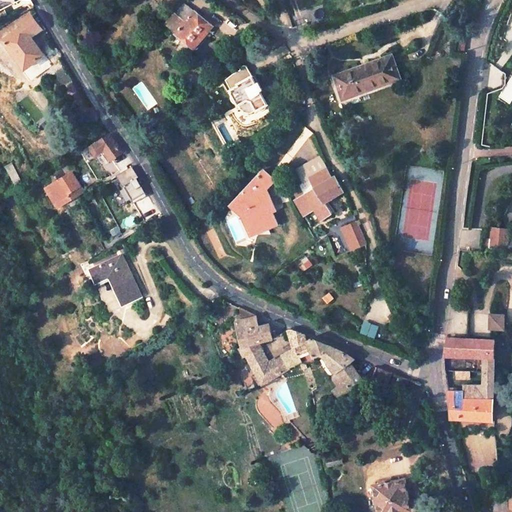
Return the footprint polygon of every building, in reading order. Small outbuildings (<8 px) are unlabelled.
[(181,6),(173,16),(183,24),(191,14),(181,6)] [(22,27),(5,40),(26,68),(45,55),(31,37),(42,28),(32,15),(19,24),(22,27)] [(192,16),(177,33),(194,48),(209,29),(192,16)] [(391,58),(333,77),(341,100),(399,81),(391,58)] [(257,85),(252,77),(236,85),(237,87),(229,91),(230,94),(229,97),(229,99),(230,101),(231,103),(234,104),(235,104),(238,111),(240,112),(242,114),(244,114),(247,114),(250,113),(257,109),(258,111),(264,109),(266,106),(267,105),(258,89),(261,87),(259,84),(257,85)] [(511,78),(500,97),(510,103),(511,100),(511,78)] [(105,150),(112,160),(123,153),(110,134),(95,144),(94,143),(90,145),(93,150),(97,147),(101,152),(105,150)] [(105,150),(101,152),(108,163),(112,160),(105,150)] [(320,155),(294,169),(301,182),(308,178),(325,169),(327,169),(320,155)] [(22,181),(12,163),(6,166),(16,184),(22,181)] [(131,167),(118,175),(124,186),(135,180),(138,178),(131,167)] [(245,210),(257,231),(277,221),(261,192),(272,179),(261,169),(230,203),(241,213),(245,210)] [(333,214),(326,201),(344,192),(337,176),(333,178),(331,175),(328,176),(325,169),(308,178),(314,189),(294,199),(303,216),(315,210),(320,221),(333,214)] [(71,172),(48,186),(60,205),(71,198),(68,193),(79,186),(71,172)] [(135,180),(124,186),(133,199),(143,193),(135,180)] [(68,193),(71,198),(82,191),(79,186),(68,193)] [(252,234),(257,231),(245,210),(241,213),(252,234)] [(342,227),(352,250),(366,243),(357,220),(342,227)] [(507,228),(489,227),(489,241),(484,241),(484,249),(506,249),(507,228)] [(140,298),(122,257),(92,270),(98,282),(111,276),(125,305),(140,298)] [(330,291),(323,297),(328,303),(335,298),(330,291)] [(238,305),(242,320),(257,316),(257,314),(238,305)] [(505,315),(490,315),(490,329),(504,329),(505,315)] [(260,326),(257,316),(242,320),(236,321),(243,346),(238,348),(243,358),(261,347),(259,342),(273,338),(269,324),(260,326)] [(396,318),(390,322),(403,342),(411,337),(403,326),(402,327),(396,318)] [(374,324),(365,320),(361,331),(370,335),(374,324)] [(384,328),(377,325),(373,336),(380,339),(384,328)] [(321,355),(336,372),(338,371),(351,389),(363,380),(350,362),(354,359),(346,352),(313,338),(307,339),(306,335),(291,329),(295,345),(297,354),(275,362),(280,374),(300,363),(321,355)] [(444,356),(484,357),(484,371),(495,371),(495,340),(448,339),(444,356)] [(261,347),(243,358),(260,386),(280,374),(275,362),(297,354),(295,345),(286,348),(288,352),(283,355),(284,356),(271,363),(261,347)] [(372,380),(387,387),(392,373),(377,367),(372,380)] [(452,419),(495,421),(495,371),(484,371),(485,386),(464,386),(464,390),(449,391),(451,408),(452,419)] [(456,371),(456,378),(469,379),(470,371),(456,371)] [(343,465),(341,457),(327,460),(328,468),(343,465)] [(405,479),(376,484),(380,511),(393,511),(410,509),(405,479)]
